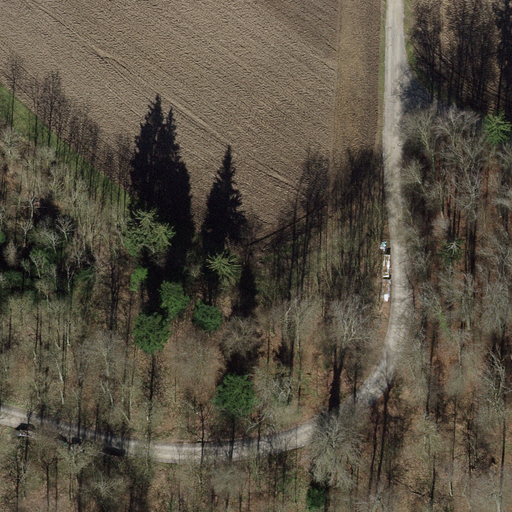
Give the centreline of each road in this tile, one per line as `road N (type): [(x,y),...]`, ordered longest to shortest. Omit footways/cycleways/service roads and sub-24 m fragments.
road 1 (track): [(0,419),(82,445),(192,457),(272,447),(328,427),(365,395),(384,347),(387,88)]
road 2 (track): [(511,146),(387,88),(392,0)]
